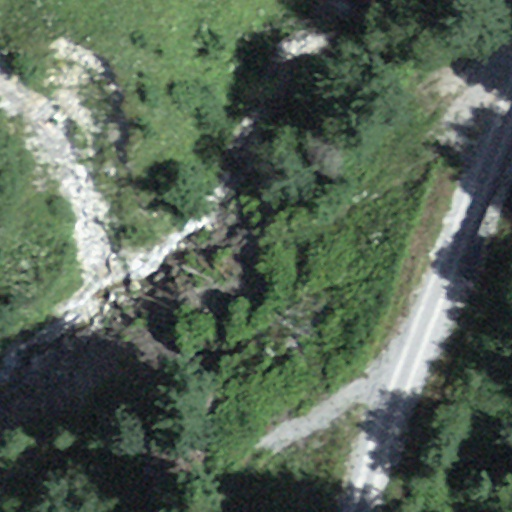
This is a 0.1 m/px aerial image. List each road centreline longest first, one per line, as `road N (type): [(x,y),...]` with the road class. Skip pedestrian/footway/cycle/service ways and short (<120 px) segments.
road 1 (track): [(477,116),(427,159),(294,228),(92,420),(23,511)]
road 2 (track): [(288,511),(314,367),(477,116)]
